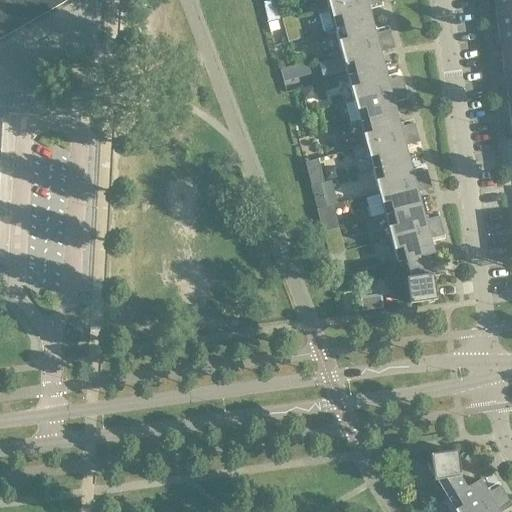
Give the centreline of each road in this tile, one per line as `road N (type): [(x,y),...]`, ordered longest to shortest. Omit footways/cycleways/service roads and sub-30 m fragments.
road 1 (tertiary): [(0,453),(416,397),(492,373)]
road 2 (tertiary): [(492,373),(454,365),(0,425)]
road 3 (residential): [(440,0),(487,329)]
